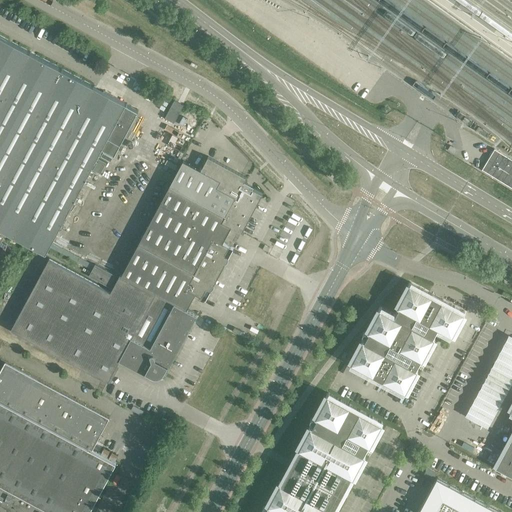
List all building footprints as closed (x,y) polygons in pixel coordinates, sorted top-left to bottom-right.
[(41,28),(23,18),(21,23),(39,33),(41,28)] [(132,106),(126,103),(113,96),(102,90),(95,86),(0,34),(0,227),(29,244),(46,253),(51,243),(98,155),(109,161),(137,109),(132,106)] [(181,109),(184,105),(178,102),(174,100),(165,118),(174,123),(181,109)] [(511,159),(494,149),(488,159),(482,169),(511,187),(511,159)] [(262,195),(263,194),(253,188),(252,188),(251,189),(249,188),(249,187),(249,186),(248,185),(247,185),(246,185),(245,185),(245,186),(243,185),(243,184),(245,181),(247,177),(208,156),(201,169),(192,165),(183,160),(171,184),(226,213),(222,221),(231,226),(242,232),(243,231),(249,219),(252,213),(255,207),(262,195)] [(243,185),(245,186),(245,185),(246,185),(247,185),(248,185),(249,186),(249,187),(249,188),(251,189),(252,188),(253,188),(254,186),(245,181),(243,184),(243,185)] [(226,255),(229,257),(231,253),(233,248),(223,242),(227,234),(231,226),(222,221),(226,213),(171,184),(140,241),(195,271),(200,262),(220,273),(225,263),(222,262),(224,259),(226,255)] [(211,282),(214,283),(220,273),(200,262),(195,271),(140,241),(122,274),(187,309),(191,301),(193,297),(195,293),(206,299),(211,290),(208,288),(210,285),(211,282)] [(196,318),(197,316),(120,274),(111,292),(71,271),(49,259),(11,330),(82,368),(108,382),(111,377),(116,367),(118,363),(120,360),(151,377),(151,378),(152,376),(152,375),(153,374),(158,373),(163,371),(164,372),(166,373),(196,318)] [(115,278),(94,267),(88,278),(109,290),(115,278)] [(464,311),(465,311),(434,295),(411,282),(410,283),(410,282),(410,283),(409,283),(397,305),(398,305),(397,305),(398,306),(399,307),(395,314),(434,335),(434,334),(436,335),(438,333),(439,330),(439,329),(437,329),(438,328),(452,335),(453,334),(453,335),(465,313),(465,312),(464,311)] [(423,360),(435,337),(435,336),(434,335),(395,314),(381,307),(380,307),(380,308),(379,307),(368,329),(368,330),(368,331),(369,332),(369,333),(366,332),(365,332),(364,332),(363,333),(363,334),(363,335),(363,336),(364,337),(366,338),(365,339),(364,338),(364,339),(363,339),(362,339),(350,361),(351,362),(351,363),(378,378),(405,392),(405,391),(406,392),(406,391),(418,369),(418,368),(417,367),(417,366),(419,367),(421,364),(422,362),(422,361),(420,361),(421,360),(422,360),(423,360),(423,359),(423,360)] [(511,382),(511,335),(509,334),(465,415),(488,427),(511,382)] [(8,370),(2,366),(0,370),(0,492),(37,511),(88,511),(116,461),(112,459),(104,455),(99,452),(92,449),(97,441),(110,417),(11,364),(8,370)] [(152,376),(151,378),(151,377),(150,379),(152,379),(153,380),(155,380),(157,380),(159,380),(160,379),(163,379),(164,377),(166,375),(168,373),(166,373),(164,372),(163,371),(158,373),(153,374),(152,375),(152,376)] [(122,398),(111,392),(110,394),(108,396),(120,402),(121,400),(122,398)] [(347,485),(351,477),(352,478),(353,477),(354,477),(366,455),(365,455),(366,454),(365,454),(365,453),(364,453),(365,452),(366,453),(367,453),(370,447),(369,447),(368,446),(368,445),(369,446),(370,445),(370,446),(370,445),(371,445),(383,423),(382,423),(383,423),(382,422),(348,403),(329,393),(328,393),(327,393),(315,415),(316,416),(315,416),(316,416),(316,417),(317,418),(316,419),(314,418),(313,418),(312,418),(311,418),(310,420),(310,421),(311,422),(311,423),(314,424),(313,425),(312,424),(311,425),(310,425),(298,447),(299,447),(298,448),(299,448),(299,449),(295,457),(291,465),(286,474),(282,482),(281,481),(281,482),(280,481),(280,482),(279,482),(267,504),(268,504),(268,505),(269,506),(269,508),(266,506),(265,506),(264,506),(263,507),(263,508),(262,509),(263,510),(264,511),(265,511),(335,511),(335,510),(334,510),(338,502),(343,493),(347,485)] [(511,405),(511,407),(510,407),(510,408),(510,409),(511,410),(510,410),(511,411),(511,410),(511,436),(496,467),(511,475),(511,405)] [(97,441),(92,449),(99,452),(103,444),(97,441)] [(434,478),(437,472),(428,467),(427,469),(426,470),(425,473),(430,476),(432,477),(434,478)] [(502,511),(478,499),(439,478),(437,477),(437,478),(436,477),(435,479),(434,481),(433,483),(431,486),(431,487),(426,496),(421,505),(421,506),(420,507),(420,508),(417,511),(502,511)] [(0,511),(37,511),(0,492),(0,511)]
